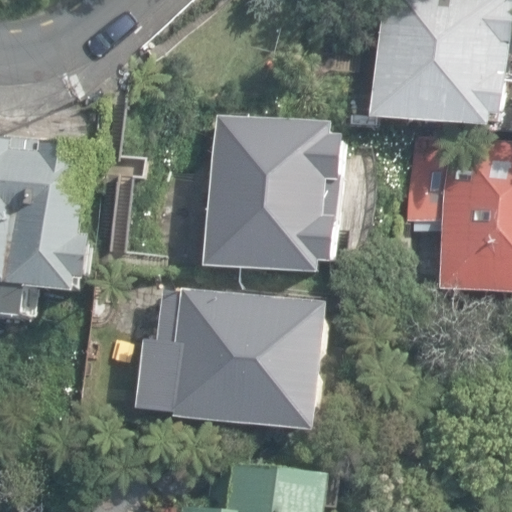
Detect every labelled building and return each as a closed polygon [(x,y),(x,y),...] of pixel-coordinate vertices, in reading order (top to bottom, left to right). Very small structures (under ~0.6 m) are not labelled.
[(511,116),(511,4),(493,0),(395,0),(378,116),(509,133),(511,116)] [(355,130),(221,111),(209,263),(338,277),(355,130)] [(511,145),(453,143),(447,297),(511,299),(511,145)] [(93,153),(0,144),(0,325),(75,332),(93,153)] [(335,310),(160,286),(142,414),(318,441),(335,310)] [(332,511),(336,485),(190,467),(184,511),(332,511)]
